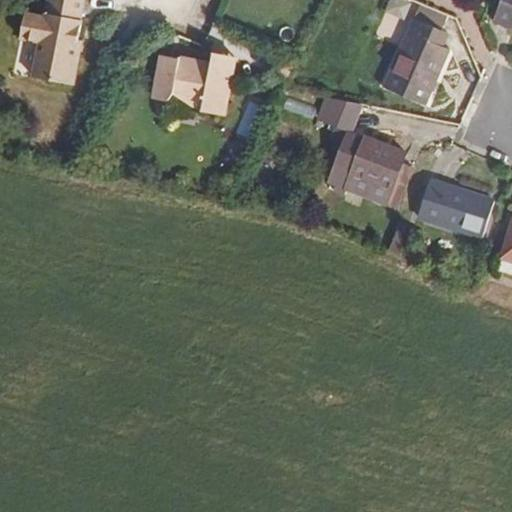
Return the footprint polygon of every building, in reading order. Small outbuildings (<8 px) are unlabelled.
[(34,77),(74,86),(80,56),(76,55),(79,41),(83,21),(81,21),(85,0),(49,0),(46,18),(27,14),(22,38),(41,42),(34,77)] [(511,0),(502,0),(494,21),(511,28),(511,0)] [(414,18),(385,88),(426,105),(436,81),(433,80),(438,69),(441,71),(450,50),(443,47),(449,33),(436,28),(438,24),(420,16),(418,20),(414,18)] [(210,63),(208,79),(229,82),(233,57),(211,54),(210,63)] [(224,113),(229,82),(208,79),(210,63),(159,56),(153,97),(169,99),(172,92),(200,109),(200,110),(224,113)] [(328,98),(320,118),(338,125),(333,139),(345,144),(336,166),(352,172),(352,175),(392,190),(403,163),(407,153),(366,138),(365,140),(350,134),(361,105),(328,98)] [(252,132),(264,104),(253,99),(241,127),(252,132)] [(352,172),(336,166),(332,176),(348,183),(347,186),(400,207),(414,168),(403,163),(392,190),(352,175),(352,172)] [(495,201),(430,180),(418,216),(483,237),(495,201)] [(511,226),(502,258),(504,259),(511,261),(511,226)] [(511,261),(504,259),(500,270),(511,274),(511,261)]
